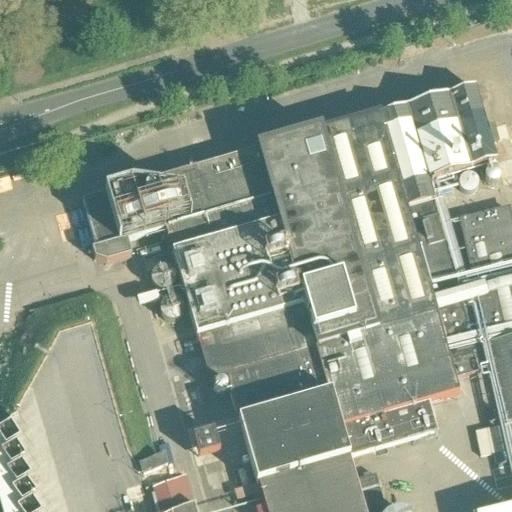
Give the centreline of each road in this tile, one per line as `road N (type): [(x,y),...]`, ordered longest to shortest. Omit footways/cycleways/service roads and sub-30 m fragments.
road 1 (tertiary): [(0,126),(216,62)]
road 2 (tertiary): [(216,62),(426,0)]
